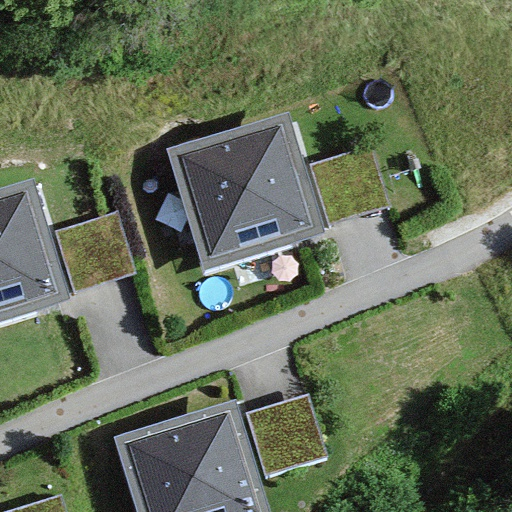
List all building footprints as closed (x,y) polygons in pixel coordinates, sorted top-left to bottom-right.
[(283,125),(180,156),(211,258),(313,228),(283,125)] [(370,150),(311,169),(330,228),(389,209),(370,150)] [(27,193),(0,200),(0,309),(57,293),(27,193)] [(118,217),(58,232),(74,294),(134,279),(118,217)] [(309,401),(248,417),(264,478),(325,462),(309,401)] [(258,511),(229,413),(127,443),(147,511),(258,511)] [(64,511),(61,500),(20,511),(64,511)]
